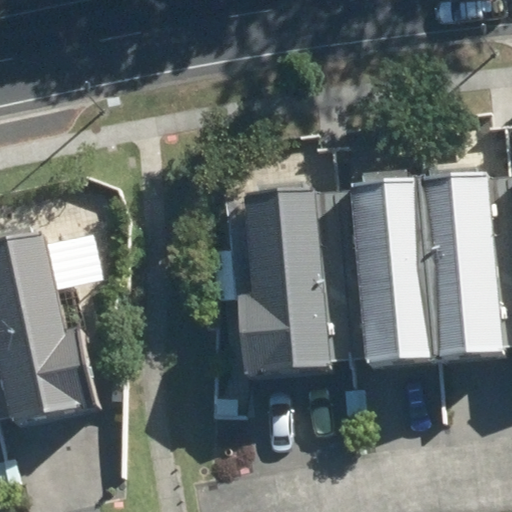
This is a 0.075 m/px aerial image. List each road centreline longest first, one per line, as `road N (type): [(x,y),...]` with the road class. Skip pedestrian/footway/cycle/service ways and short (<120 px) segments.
road 1 (secondary): [(446,0),(132,34),(0,62)]
road 2 (residential): [(321,511),(511,486)]
